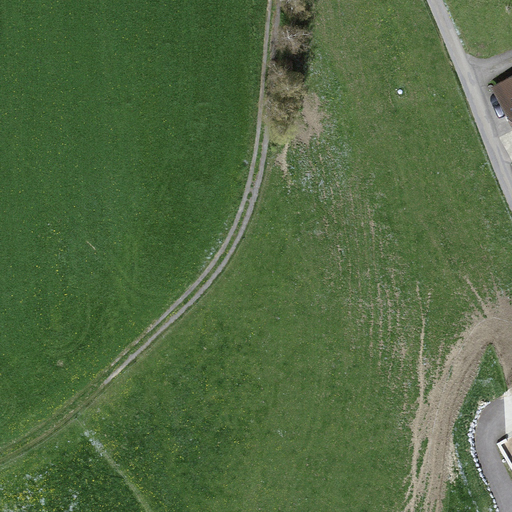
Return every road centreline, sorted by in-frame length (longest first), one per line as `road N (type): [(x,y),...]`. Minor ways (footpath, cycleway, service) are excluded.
road 1 (track): [(0,454),(90,390),(216,270),(237,236),(262,142),(273,0)]
road 2 (unclassified): [(511,198),(433,0)]
